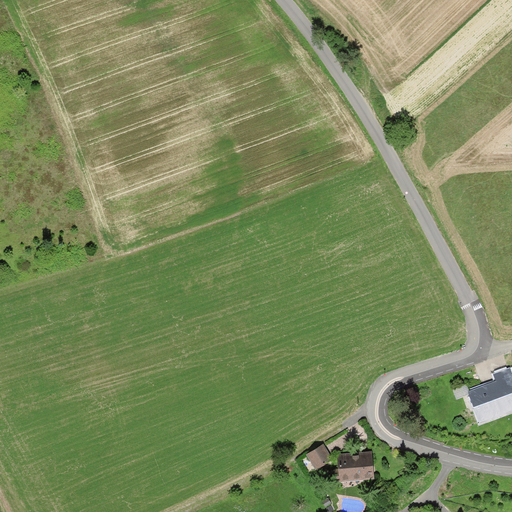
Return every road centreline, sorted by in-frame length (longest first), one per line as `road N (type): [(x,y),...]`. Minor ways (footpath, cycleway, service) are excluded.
road 1 (unclassified): [(476,348),(469,302),(379,132),(284,0)]
road 2 (residential): [(511,467),(397,438),(376,418),(387,382),(476,348)]
road 3 (track): [(375,408),(161,511)]
